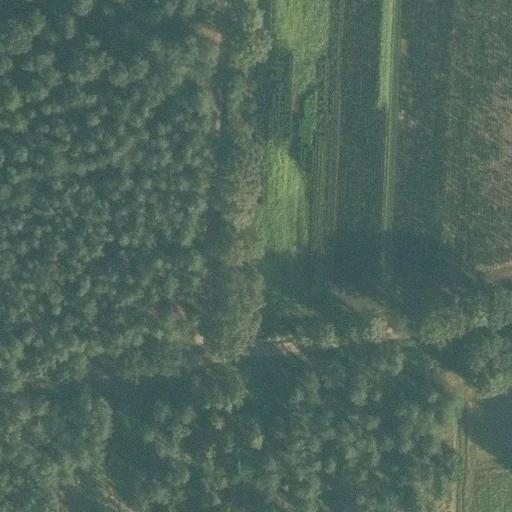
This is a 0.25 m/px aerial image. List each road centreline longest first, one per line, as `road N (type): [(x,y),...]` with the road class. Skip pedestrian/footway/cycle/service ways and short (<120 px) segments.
road 1 (track): [(511,319),(0,392)]
road 2 (track): [(222,0),(207,341)]
